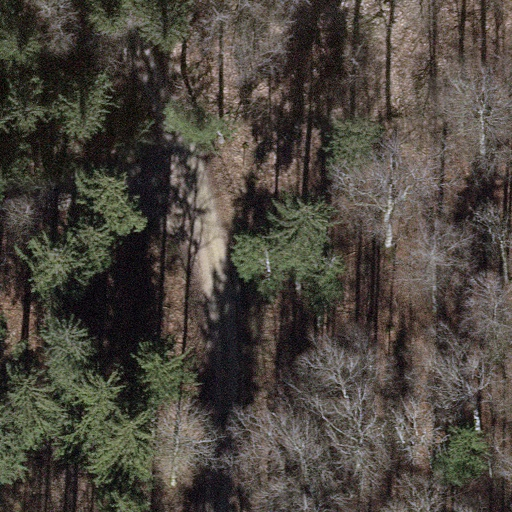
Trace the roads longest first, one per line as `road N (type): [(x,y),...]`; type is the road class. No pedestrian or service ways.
road 1 (track): [(111,0),(139,45),(194,176),(224,284),(236,366),(216,511)]
road 2 (track): [(0,198),(194,176)]
